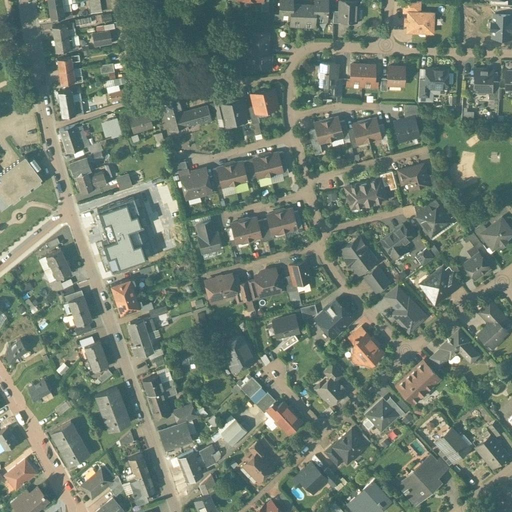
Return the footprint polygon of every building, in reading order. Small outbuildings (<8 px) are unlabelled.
[(99,0),(89,2),(91,14),(101,12),(99,0)] [(291,0),(279,0),(279,15),(287,16),(290,16),(291,4),(292,4),(291,0)] [(327,0),(314,0),(314,5),(315,5),(314,17),(318,17),(326,17),(327,0)] [(357,1),(340,0),(339,10),(339,20),(356,21),(357,1)] [(420,0),(411,0),(403,0),(403,11),(407,12),(407,11),(419,12),(420,0)] [(62,4),(48,6),(50,18),(63,16),(64,17),(71,16),(70,11),(63,12),(62,4)] [(292,4),(291,4),(290,16),(290,20),(290,22),(302,22),(303,4),(292,4)] [(314,5),(303,4),(302,22),(314,23),(314,21),(314,17),(315,5),(314,5)] [(419,12),(407,11),(407,12),(406,31),(432,32),(433,12),(419,12)] [(511,41),(511,15),(491,15),(491,41),(511,41)] [(91,17),(76,18),(77,25),(92,25),(91,17)] [(66,24),(52,26),(54,38),(68,36),(67,28),(74,27),(73,22),(66,23),(66,24)] [(109,30),(92,33),(95,46),(111,43),(109,30)] [(267,34),(249,33),(249,41),(249,44),(267,45),(267,34)] [(68,36),(54,38),(56,51),(69,49),(70,50),(79,48),(77,35),(68,36)] [(267,45),(249,44),(249,47),(248,54),(252,54),(270,55),(266,55),(267,45)] [(70,56),(56,58),(58,71),(72,69),(70,60),(78,59),(77,54),(70,55),(70,56)] [(270,55),(252,54),(252,58),(252,65),(270,66),(270,55)] [(335,62),(321,62),(321,71),(319,71),(319,75),(321,76),(320,84),(334,85),(335,77),(337,77),(337,71),(335,71),(335,62)] [(113,63),(100,65),(101,73),(114,71),(113,63)] [(361,86),(362,64),(350,63),(349,81),(358,82),(358,86),(361,86)] [(362,64),(361,86),(365,86),(365,82),(373,82),(374,64),(362,64)] [(404,66),(387,65),(387,78),(386,83),(387,84),(403,84),(404,66)] [(438,68),(425,68),(425,78),(424,86),(427,86),(446,87),(447,68),(438,67),(438,68)] [(72,69),(58,71),(60,83),(73,80),(74,81),(81,80),(80,75),(73,76),(72,69)] [(493,70),(474,69),(473,83),(478,83),(478,91),(489,91),(492,92),(493,82),(493,70)] [(125,77),(105,81),(108,93),(120,90),(118,84),(126,82),(125,77)] [(342,77),(337,77),(335,77),(334,85),(334,87),(342,87),(342,77)] [(425,78),(419,78),(418,95),(426,95),(427,86),(424,86),(425,78)] [(500,82),(493,82),(492,92),(489,91),(489,99),(499,100),(500,82)] [(70,89),(57,91),(59,104),(73,102),(72,93),(78,92),(77,87),(70,88),(70,89)] [(273,88),(251,93),(254,106),(256,112),(257,112),(277,107),(273,88)] [(122,89),(109,93),(111,100),(124,97),(122,89)] [(178,94),(160,99),(168,129),(210,118),(207,106),(184,112),(178,94)] [(221,96),(213,98),(216,112),(223,110),(221,103),(222,103),(221,96)] [(222,103),(221,103),(223,110),(226,124),(227,124),(229,126),(233,125),(234,122),(237,122),(240,123),(243,123),(245,120),(240,98),(222,103)] [(80,100),(73,102),(74,109),(81,107),(80,100)] [(73,102),(59,104),(61,116),(75,113),(75,114),(82,113),(81,107),(74,109),(73,102)] [(416,104),(404,103),(404,115),(405,118),(413,116),(419,115),(416,104)] [(254,106),(248,107),(252,123),(259,122),(257,112),(256,112),(254,106)] [(148,111),(128,117),(133,132),(153,126),(148,111)] [(339,121),(338,116),(333,117),(332,117),(325,118),(331,139),(342,136),(343,136),(339,121)] [(405,118),(394,121),(399,140),(418,135),(413,116),(405,118)] [(376,117),(371,118),(370,117),(364,119),(369,139),(380,137),(381,136),(378,125),(376,117)] [(318,120),(319,121),(314,122),(315,128),(319,142),(331,139),(325,118),(318,120)] [(364,119),(357,121),(357,122),(352,123),(353,128),(357,143),(357,142),(369,139),(364,119)] [(345,120),(339,121),(343,136),(342,136),(343,139),(349,137),(347,129),(345,120)] [(113,137),(122,134),(118,122),(109,125),(113,137)] [(384,123),(378,125),(381,136),(380,137),(381,143),(388,141),(384,123)] [(80,141),(74,124),(59,129),(67,152),(82,147),(80,141)] [(319,142),(315,128),(309,129),(315,154),(322,152),(319,142)] [(353,128),(347,129),(349,137),(352,147),(358,145),(357,142),(357,143),(353,128)] [(161,132),(153,134),(156,146),(164,144),(161,132)] [(171,137),(163,139),(166,150),(174,148),(171,137)] [(88,139),(80,141),(82,147),(88,145),(90,145),(88,139)] [(90,145),(88,145),(91,154),(101,151),(102,150),(100,144),(100,142),(90,145)] [(101,151),(91,154),(93,160),(103,157),(101,151)] [(289,173),(283,151),(277,152),(282,171),(281,171),(282,175),(289,173)] [(277,152),(265,155),(270,174),(281,171),(282,171),(277,152)] [(0,207),(1,208),(8,202),(11,200),(12,202),(20,196),(19,194),(22,192),(23,194),(30,188),(29,187),(32,185),(33,186),(41,181),(40,179),(42,177),(25,155),(0,172),(0,207)] [(265,155),(253,158),(257,176),(258,177),(270,174),(265,155)] [(86,156),(69,162),(74,176),(89,170),(90,170),(86,156)] [(253,158),(247,160),(252,177),(257,176),(253,158)] [(185,160),(170,164),(172,173),(179,171),(187,169),(185,160)] [(241,160),(229,163),(234,183),(246,180),(246,179),(241,161),(241,160)] [(247,160),(241,161),(246,179),(252,177),(247,160)] [(110,163),(104,165),(107,173),(113,171),(110,163)] [(229,163),(217,166),(218,167),(222,185),(222,186),(234,183),(229,163)] [(422,163),(398,169),(402,183),(413,180),(413,181),(414,182),(415,182),(417,187),(427,185),(428,185),(426,176),(422,163)] [(218,167),(212,169),(216,186),(222,185),(218,167)] [(205,168),(193,171),(199,194),(211,191),(205,168)] [(187,169),(179,171),(186,197),(199,194),(193,171),(188,172),(187,169)] [(90,175),(89,170),(74,175),(80,192),(95,187),(90,175)] [(367,180),(374,202),(386,198),(383,186),(389,184),(390,189),(396,187),(392,170),(379,173),(380,177),(367,180)] [(102,171),(90,175),(95,187),(106,184),(102,171)] [(128,174),(116,178),(120,190),(132,186),(128,174)] [(434,174),(426,176),(428,185),(427,185),(429,193),(438,191),(434,174)] [(374,202),(367,180),(345,186),(349,204),(360,201),(361,205),(374,202)] [(146,182),(132,186),(134,194),(148,189),(146,182)] [(132,193),(105,202),(110,215),(113,214),(117,226),(127,223),(124,215),(138,211),(132,193)] [(428,201),(414,205),(417,216),(430,207),(428,201)] [(417,216),(416,216),(429,233),(440,225),(442,227),(450,222),(438,205),(432,210),(430,207),(417,216)] [(291,208),(279,211),(284,230),(295,227),(296,227),(292,211),(291,208)] [(303,231),(298,210),(292,211),(296,227),(295,227),(296,233),(303,231)] [(279,211),(267,214),(268,218),(272,233),(273,233),(284,230),(279,211)] [(255,217),(243,220),(248,239),(259,236),(260,236),(256,220),(255,217)] [(272,233),(268,218),(262,219),(267,240),(274,238),(273,233),(272,233)] [(487,229),(481,233),(486,239),(491,245),(496,241),(498,244),(501,245),(504,245),(506,242),(505,239),(511,234),(511,233),(501,218),(487,229)] [(267,240),(262,219),(256,220),(260,236),(259,236),(261,242),(267,240)] [(200,236),(203,252),(220,248),(217,232),(215,232),(212,220),(198,223),(201,236),(200,236)] [(243,220),(231,223),(232,227),(236,242),(237,242),(248,239),(243,220)] [(482,222),(472,230),(481,243),(486,239),(481,233),(487,229),(482,222)] [(151,223),(138,227),(141,234),(154,230),(151,223)] [(402,223),(381,239),(393,257),(404,249),(401,244),(412,236),(402,223)] [(232,227),(226,228),(231,245),(238,244),(237,242),(236,242),(232,227)] [(137,233),(110,242),(118,267),(131,263),(128,254),(142,249),(137,233)] [(57,236),(47,242),(50,247),(60,241),(57,236)] [(358,236),(341,249),(347,257),(345,258),(349,264),(351,263),(358,273),(376,260),(358,236)] [(428,249),(434,254),(438,249),(432,244),(428,249)] [(489,267),(473,245),(467,250),(473,257),(464,264),(469,271),(471,269),(476,276),(489,267)] [(427,247),(415,255),(422,265),(433,257),(427,247)] [(61,248),(45,256),(50,267),(66,260),(61,248)] [(66,260),(50,267),(56,278),(71,271),(66,260)] [(306,260),(288,264),(291,275),(293,284),(296,283),(311,279),(306,260)] [(377,266),(364,275),(376,291),(389,282),(377,266)] [(442,266),(430,275),(429,280),(422,285),(430,296),(429,297),(432,301),(437,302),(441,299),(441,298),(454,288),(453,287),(455,286),(448,276),(442,266)] [(149,267),(139,269),(141,275),(150,272),(149,267)] [(275,268),(260,271),(260,274),(254,276),(255,279),(255,278),(260,296),(271,293),(270,288),(280,286),(275,268)] [(453,272),(448,276),(455,286),(460,282),(453,272)] [(231,273),(205,280),(209,297),(220,294),(223,296),(236,293),(238,302),(246,300),(244,294),(242,294),(239,283),(237,275),(232,276),(231,273)] [(291,275),(284,277),(287,292),(298,289),(296,283),(293,284),(291,275)] [(129,278),(111,284),(116,298),(134,292),(132,285),(135,283),(133,277),(130,278),(129,278)] [(59,278),(48,282),(51,288),(61,283),(59,278)] [(255,279),(247,281),(252,298),(260,296),(255,278),(255,279)] [(239,283),(242,294),(244,294),(246,300),(252,298),(247,281),(239,283)] [(397,286),(384,295),(391,303),(404,293),(397,286)] [(68,300),(77,297),(75,291),(63,295),(65,301),(68,300)] [(134,292),(116,298),(120,312),(139,306),(142,305),(142,304),(140,299),(137,300),(134,292)] [(413,303),(404,293),(391,303),(399,311),(395,315),(404,326),(405,327),(406,327),(408,328),(409,328),(412,327),(414,327),(423,318),(411,305),(413,303)] [(72,312),(88,306),(84,295),(77,297),(68,300),(72,312)] [(325,325),(344,308),(335,299),(317,316),(325,325)] [(151,301),(142,304),(142,305),(139,306),(141,312),(153,308),(151,301)] [(489,302),(479,311),(486,319),(497,310),(489,302)] [(314,303),(300,307),(303,318),(317,313),(314,303)] [(166,305),(149,310),(151,317),(168,312),(166,305)] [(88,306),(72,312),(76,324),(92,319),(88,306)] [(334,334),(352,318),(344,308),(325,325),(334,334)] [(490,323),(477,334),(484,342),(485,341),(489,345),(499,336),(500,338),(507,332),(499,323),(504,318),(497,310),(486,319),(490,323)] [(294,314),(272,320),(276,336),(280,335),(284,340),(294,333),(293,332),(298,330),(294,314)] [(142,318),(130,322),(135,337),(147,333),(155,330),(152,323),(150,324),(148,317),(142,319),(142,318)] [(77,335),(92,330),(89,322),(74,328),(77,335)] [(361,326),(348,337),(354,343),(366,332),(366,333),(366,332),(361,326)] [(468,342),(458,331),(450,338),(448,338),(447,340),(440,347),(441,348),(448,356),(450,358),(450,357),(455,352),(461,352),(470,363),(478,356),(466,343),(468,342)] [(366,333),(366,332),(354,343),(353,350),(355,350),(355,360),(365,361),(367,359),(369,361),(382,351),(366,333)] [(147,333),(135,337),(136,342),(135,342),(135,343),(131,344),(135,356),(153,350),(147,333)] [(284,340),(278,344),(278,345),(279,344),(283,349),(298,339),(294,333),(284,340)] [(91,335),(79,339),(81,346),(83,345),(94,342),(91,335)] [(240,335),(221,344),(224,349),(223,351),(226,357),(248,347),(245,341),(243,340),(240,335)] [(19,338),(4,348),(12,361),(27,351),(19,338)] [(94,342),(83,345),(88,358),(104,352),(100,340),(94,342)] [(248,347),(226,357),(229,364),(231,365),(234,369),(252,360),(250,355),(251,353),(248,347)] [(441,348),(430,358),(437,367),(448,356),(441,348)] [(162,351),(149,354),(152,362),(165,358),(162,351)] [(104,352),(88,358),(92,370),(108,364),(104,352)] [(439,378),(423,360),(414,367),(431,385),(439,378)] [(343,373),(332,361),(322,370),(329,377),(331,376),(335,380),(343,373)] [(431,385),(414,367),(396,384),(412,402),(420,395),(423,399),(429,394),(425,390),(430,386),(431,385)] [(108,369),(97,378),(101,382),(112,373),(108,369)] [(158,374),(142,380),(147,394),(163,388),(161,383),(158,374)] [(252,376),(240,387),(245,392),(256,381),(252,376)] [(329,377),(317,388),(321,392),(321,395),(323,398),(326,398),(331,403),(344,390),(335,380),(331,376),(329,377)] [(43,379),(27,388),(34,401),(42,397),(50,392),(43,379)] [(172,379),(161,383),(163,388),(173,385),(174,385),(172,379)] [(256,381),(245,392),(250,397),(261,386),(256,381)] [(163,388),(147,394),(155,417),(169,412),(164,397),(176,393),(173,385),(163,388)] [(117,387),(96,395),(108,430),(130,422),(117,387)] [(267,391),(255,403),(264,412),(268,408),(267,407),(272,402),(275,399),(267,391)] [(50,392),(42,397),(45,402),(53,398),(50,392)] [(390,407),(382,398),(366,413),(369,416),(362,422),(368,428),(374,422),(381,429),(396,414),(397,414),(390,407)] [(408,408),(399,399),(395,402),(404,412),(408,408)] [(65,402),(55,410),(59,416),(70,408),(65,402)] [(300,421),(283,402),(277,407),(272,402),(267,407),(268,408),(277,418),(275,419),(275,421),(279,426),(281,426),(282,425),(288,432),(300,421)] [(404,412),(395,402),(390,407),(397,414),(396,414),(399,417),(404,412)] [(191,404),(174,410),(176,416),(193,410),(191,404)] [(193,410),(176,416),(178,422),(195,416),(193,410)] [(235,419),(220,433),(227,439),(241,425),(235,419)] [(5,420),(0,423),(0,436),(3,443),(15,436),(5,420)] [(89,454),(71,421),(52,432),(70,464),(89,454)] [(503,431),(494,421),(488,426),(497,436),(503,431)] [(185,422),(159,431),(166,449),(192,440),(185,422)] [(241,425),(227,439),(233,445),(247,431),(241,425)] [(469,447),(450,426),(442,433),(444,436),(439,440),(446,448),(444,449),(444,450),(453,461),(469,447)] [(332,445),(332,446),(343,458),(347,462),(352,457),(354,457),(358,454),(358,451),(366,444),(351,428),(332,445)] [(130,430),(119,439),(121,445),(134,441),(130,430)] [(507,456),(490,435),(475,446),(492,467),(507,456)] [(257,441),(249,448),(254,454),(257,451),(261,454),(265,450),(257,441)] [(343,458),(332,446),(332,445),(331,445),(325,451),(337,464),(343,458)] [(208,446),(199,449),(201,455),(202,457),(211,454),(208,446)] [(453,461),(444,450),(444,449),(442,447),(437,452),(448,465),(453,461)] [(193,449),(177,456),(182,468),(203,459),(202,457),(201,455),(196,457),(193,449)] [(254,454),(240,468),(248,476),(248,477),(252,473),(258,479),(272,466),(261,454),(257,451),(254,454)] [(24,452),(4,467),(15,480),(21,475),(22,475),(23,474),(34,465),(24,452)] [(142,453),(128,458),(132,470),(134,474),(135,477),(149,472),(142,453)] [(211,454),(202,457),(205,464),(207,466),(215,462),(211,454)] [(448,466),(439,456),(431,464),(433,467),(439,474),(448,466)] [(203,459),(182,468),(187,481),(203,474),(200,466),(201,465),(205,464),(203,459)] [(422,460),(411,469),(411,470),(399,480),(417,501),(427,492),(426,490),(439,479),(428,467),(422,460)] [(321,473),(311,462),(304,468),(300,471),(301,472),(293,478),(299,485),(303,481),(310,489),(315,483),(318,486),(326,479),(321,473)] [(339,480),(327,467),(321,473),(326,479),(332,486),(339,480)] [(101,468),(94,474),(96,475),(90,480),(89,478),(80,485),(91,498),(102,489),(101,488),(104,485),(105,486),(108,484),(111,481),(101,468)] [(149,472),(135,477),(135,478),(141,494),(145,493),(155,490),(149,472)] [(210,474),(199,484),(201,490),(212,486),(215,484),(210,474)] [(111,481),(108,484),(112,489),(121,481),(118,475),(111,481)] [(141,494),(135,478),(129,480),(137,503),(147,499),(145,493),(141,494)] [(30,485),(15,497),(16,498),(19,501),(21,500),(22,502),(21,503),(22,504),(25,504),(24,506),(23,507),(26,510),(34,503),(31,500),(35,497),(40,498),(48,492),(37,479),(30,485)] [(25,480),(9,494),(13,500),(16,498),(15,497),(30,485),(25,480)] [(372,480),(352,498),(361,507),(364,511),(367,511),(378,503),(382,506),(389,499),(372,480)] [(112,489),(110,490),(115,496),(124,489),(121,481),(112,489)] [(212,486),(201,490),(204,495),(209,493),(209,494),(214,492),(212,486)] [(204,495),(194,499),(199,511),(214,506),(209,494),(209,493),(204,495)] [(277,497),(272,501),(271,499),(263,507),(261,505),(259,508),(262,511),(282,511),(287,508),(277,497)] [(123,511),(112,498),(95,511),(123,511)] [(355,511),(361,507),(352,498),(347,503),(354,511),(355,511)]
